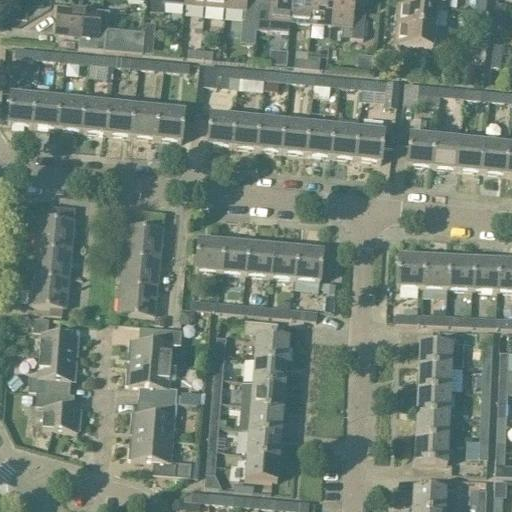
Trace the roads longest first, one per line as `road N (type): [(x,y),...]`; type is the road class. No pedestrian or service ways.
road 1 (residential): [(367,212),(0,175)]
road 2 (residential): [(351,511),(367,212)]
road 3 (residential): [(511,225),(367,212)]
